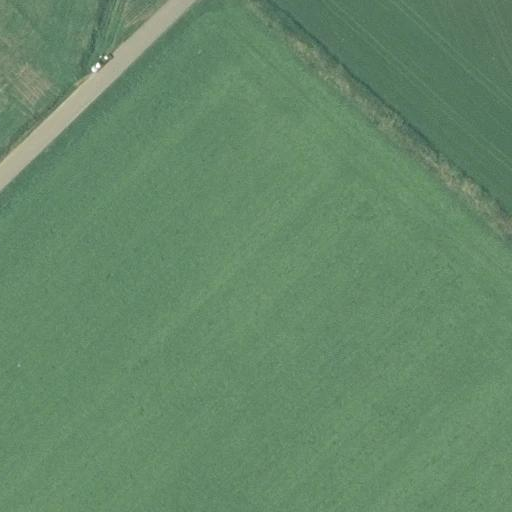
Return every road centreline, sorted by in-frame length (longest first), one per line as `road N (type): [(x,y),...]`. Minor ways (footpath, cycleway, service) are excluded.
road 1 (track): [(511,230),(244,0)]
road 2 (tertiary): [(0,176),(182,0)]
